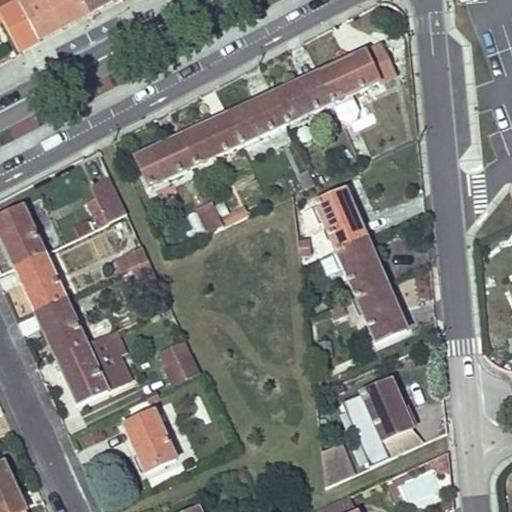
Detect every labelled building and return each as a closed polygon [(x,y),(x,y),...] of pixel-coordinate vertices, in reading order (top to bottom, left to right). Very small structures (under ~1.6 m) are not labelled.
[(17,0),(18,1),(38,40),(87,14),(79,0),(17,0)] [(79,0),(87,14),(113,0),(79,0)] [(38,40),(18,1),(0,9),(0,16),(18,50),(38,40)] [(381,47),(317,76),(332,106),(339,122),(347,125),(355,122),(357,111),(351,97),(394,77),(381,47)] [(317,76),(272,97),(286,127),(332,106),(317,76)] [(272,97),(226,117),(240,148),(286,127),(272,97)] [(226,117),(181,138),(195,169),(215,159),(240,148),(226,117)] [(195,169),(181,138),(134,160),(148,191),(195,169)] [(417,138),(391,150),(397,180),(420,175),(417,138)] [(215,159),(195,169),(200,180),(220,171),(215,159)] [(307,173),(298,177),(304,190),(313,186),(307,173)] [(313,206),(344,192),(336,176),(313,186),(304,191),(300,192),(313,206)] [(114,191),(94,200),(107,226),(126,217),(114,191)] [(313,206),(334,253),(359,242),(350,222),(357,219),(344,192),(313,206)] [(211,205),(195,212),(206,237),(222,229),(211,205)] [(233,217),(236,223),(247,217),(245,211),(233,217)] [(0,221),(0,242),(13,271),(43,256),(23,212),(0,221)] [(357,219),(350,222),(359,242),(365,239),(357,219)] [(359,242),(334,253),(335,255),(320,262),(327,276),(342,270),(355,300),(386,286),(365,239),(359,242)] [(309,240),(296,241),(298,257),(310,256),(309,240)] [(141,250),(126,257),(132,270),(147,263),(141,250)] [(43,256),(13,271),(34,316),(64,302),(43,256)] [(126,257),(116,261),(122,275),(132,270),(126,257)] [(386,286),(355,300),(375,346),(401,335),(391,313),(397,311),(386,286)] [(325,300),(309,307),(314,315),(328,309),(325,300)] [(64,302),(34,316),(47,344),(51,342),(60,360),(85,348),(80,338),(64,302)] [(397,311),(391,313),(401,335),(407,332),(397,311)] [(60,360),(55,362),(76,408),(106,394),(94,368),(115,358),(110,348),(119,343),(115,333),(93,344),(85,348),(60,360)] [(89,334),(80,338),(85,348),(93,344),(89,334)] [(51,342),(47,344),(55,362),(60,360),(51,342)] [(163,371),(172,390),(199,377),(184,342),(158,353),(166,370),(163,371)] [(119,343),(110,348),(115,358),(117,357),(124,354),(119,343)] [(115,358),(94,368),(106,394),(130,383),(117,357),(115,358)] [(359,399),(372,426),(377,439),(380,446),(411,431),(390,384),(359,399)] [(154,417),(123,431),(144,477),(176,462),(154,417)] [(377,439),(372,426),(364,430),(370,443),(377,439)] [(382,447),(388,460),(421,446),(415,432),(382,447)] [(329,485),(355,475),(343,446),(318,455),(329,485)] [(447,453),(427,462),(430,468),(437,475),(448,471),(447,453)] [(190,461),(181,465),(184,471),(193,467),(190,461)] [(0,511),(19,511),(11,494),(15,492),(4,466),(0,467),(0,511)] [(241,474),(230,479),(236,492),(247,487),(241,474)] [(24,511),(15,492),(11,494),(19,511),(24,511)] [(353,511),(347,498),(316,511),(353,511)]
